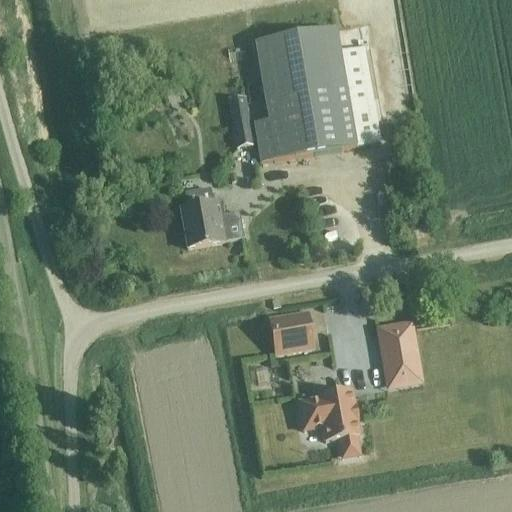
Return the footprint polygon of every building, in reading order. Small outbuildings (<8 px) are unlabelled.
[(340,55),(336,32),(255,46),(269,124),(254,127),(261,167),(327,155),(380,146),(363,50),(340,55)] [(248,148),(239,100),(228,102),(237,150),(248,148)] [(188,211),(180,212),(187,252),(243,242),(240,227),(238,217),(224,219),(222,205),(212,207),(210,192),(186,197),(188,211)] [(307,315),(270,321),(276,359),(314,353),(307,315)] [(379,338),(387,387),(413,383),(406,333),(379,338)] [(258,356),(240,361),(246,387),(264,382),(258,356)] [(354,410),(351,393),(317,399),(318,402),(299,406),(304,434),(323,431),(325,445),(339,443),(341,455),(359,452),(356,440),(359,439),(356,423),(359,422),(356,409),(354,410)]
